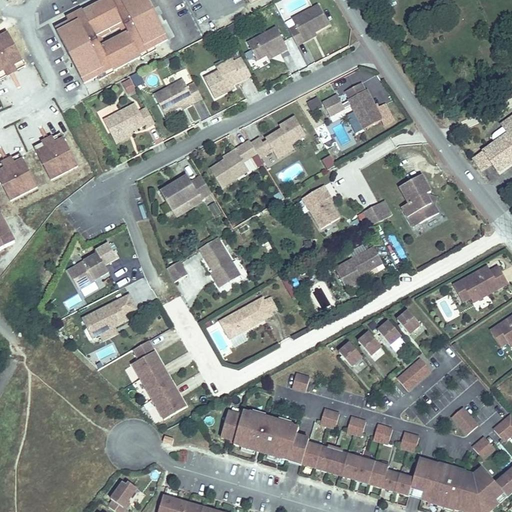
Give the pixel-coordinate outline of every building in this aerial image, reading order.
[(292,26),(286,30),(294,46),(301,42),(299,39),(310,32),(325,25),(314,6),(288,20),(292,26)] [(145,8),(134,14),(138,20),(149,15),(145,8)] [(107,66),(126,57),(124,53),(143,44),(159,36),(149,15),(138,20),(134,14),(82,38),(70,14),(56,21),(82,74),(105,63),(107,66)] [(265,31),(244,42),(254,62),(264,56),(274,50),(276,54),(284,50),(276,34),(269,38),(265,31)] [(310,32),(299,39),(301,42),(312,36),(310,32)] [(6,39),(0,42),(0,68),(17,61),(6,39)] [(124,53),(126,57),(129,64),(149,54),(143,44),(124,53)] [(274,50),(264,56),(266,60),(276,54),(274,50)] [(225,87),(248,76),(239,57),(233,60),(231,58),(223,62),(226,69),(214,75),(212,71),(201,77),(213,99),(228,91),(225,87)] [(17,61),(0,68),(0,76),(20,66),(17,61)] [(226,69),(223,62),(210,68),(212,71),(214,75),(226,69)] [(134,87),(143,84),(139,73),(131,76),(134,87)] [(121,82),(126,94),(135,91),(130,78),(121,82)] [(181,82),(153,97),(163,116),(180,107),(191,101),(193,104),(200,100),(193,85),(185,89),(181,82)] [(366,91),(348,100),(364,130),(381,121),(382,119),(366,91)] [(322,100),(327,116),(344,111),(338,94),(322,100)] [(312,111),(321,107),(317,98),(308,102),(312,111)] [(191,101),(180,107),(181,110),(193,104),(191,101)] [(145,129),(152,125),(144,107),(137,111),(133,104),(103,120),(107,130),(114,127),(118,136),(129,131),(142,125),(145,129)] [(261,139),(251,145),(257,156),(259,159),(273,151),(278,159),(294,149),(291,144),(306,135),(295,117),(280,127),(282,130),(266,139),(268,142),(264,144),(261,139)] [(511,128),(511,130),(479,154),(488,166),(494,162),(501,170),(511,161),(511,117),(507,121),(511,128)] [(153,144),(162,140),(156,126),(147,130),(153,144)] [(131,136),(129,131),(118,136),(114,127),(107,130),(115,144),(131,136)] [(251,145),(249,142),(243,146),(252,159),(257,156),(251,145)] [(252,159),(243,146),(236,151),(238,154),(228,161),(227,160),(211,170),(224,189),(250,172),(245,164),(252,159)] [(36,166),(63,152),(60,147),(33,160),(36,166)] [(238,154),(236,151),(225,158),(227,160),(228,161),(238,154)] [(46,187),(73,174),(63,152),(36,166),(46,187)] [(326,170),(335,165),(330,155),(320,160),(326,170)] [(0,183),(22,172),(19,166),(0,175),(0,183)] [(0,196),(5,207),(33,194),(22,172),(0,183),(0,196)] [(423,173),(400,186),(410,202),(404,206),(410,216),(416,212),(422,222),(441,211),(436,202),(434,198),(432,200),(429,196),(431,194),(430,191),(433,190),(423,173)] [(202,198),(211,193),(201,176),(192,181),(188,175),(162,192),(174,210),(199,194),(202,198)] [(327,185),(303,200),(306,205),(321,230),(340,219),(326,196),(331,192),(327,185)] [(381,202),(365,211),(374,226),(389,217),(381,202)] [(215,203),(208,207),(213,216),(220,213),(215,203)] [(0,252),(9,248),(0,230),(0,252)] [(217,239),(200,249),(214,271),(216,275),(214,277),(220,287),(240,275),(217,239)] [(107,246),(94,254),(96,256),(67,274),(79,292),(94,283),(93,280),(99,277),(100,279),(108,274),(104,268),(116,261),(107,246)] [(338,269),(350,291),(366,281),(362,275),(385,262),(376,247),(338,269)] [(180,262),(168,269),(175,282),(187,274),(180,262)] [(483,298),(511,282),(511,280),(504,265),(495,270),(491,272),(489,267),(458,284),(467,301),(474,297),(481,293),(483,298)] [(483,298),(481,293),(474,297),(477,302),(483,298)] [(93,338),(102,334),(115,327),(124,322),(122,316),(135,309),(128,295),(82,318),(93,338)] [(262,296),(220,320),(230,337),(244,329),(243,327),(247,325),(248,327),(272,313),(270,311),(263,299),(262,296)] [(269,296),(263,299),(270,311),(276,307),(269,296)] [(416,323),(403,309),(393,318),(402,330),(406,326),(409,329),(416,323)] [(511,318),(494,330),(505,346),(511,341),(511,318)] [(397,334),(384,320),(374,329),(383,340),(387,337),(390,340),(397,334)] [(115,327),(102,334),(106,340),(118,334),(117,330),(115,327)] [(377,346),(365,332),(354,341),(364,352),(368,349),(371,352),(377,346)] [(232,338),(236,346),(247,341),(243,333),(232,338)] [(391,344),(394,350),(404,346),(401,339),(391,344)] [(358,357),(346,342),(335,352),(345,363),(349,359),(351,363),(358,357)] [(157,356),(136,368),(167,424),(188,412),(157,356)] [(405,389),(428,369),(417,357),(394,377),(405,389)] [(304,392),(309,377),(294,373),(289,388),(304,392)] [(475,423),(460,405),(449,414),(465,432),(475,423)] [(333,428),(337,413),(322,409),(318,424),(333,428)] [(511,416),(508,411),(503,416),(511,425),(511,416)] [(293,436),(295,428),(281,424),(281,425),(275,423),(275,422),(260,418),(260,419),(253,417),(253,416),(240,412),(238,416),(224,412),(217,438),(231,442),(230,445),(242,449),(242,448),(252,451),(251,451),(266,455),(266,454),(275,457),(275,458),(286,461),(293,436)] [(359,435),(364,420),(348,416),(344,431),(359,435)] [(511,428),(511,425),(503,416),(491,426),(502,438),(511,428)] [(386,443),(390,428),(375,424),(371,439),(386,443)] [(413,450),(417,435),(402,431),(398,446),(413,450)] [(481,456),(493,446),(483,434),(471,444),(481,456)] [(305,440),(305,439),(293,436),(286,461),(298,464),(305,440)] [(366,459),(367,457),(351,453),(351,455),(339,452),(339,449),(325,445),(324,448),(312,445),(313,442),(305,440),(298,464),(406,494),(411,477),(384,469),(386,465),(386,462),(378,460),(378,462),(366,459)] [(418,497),(429,460),(417,456),(411,477),(406,494),(418,497)] [(504,493),(511,486),(511,462),(493,480),(482,467),(476,473),(470,472),(469,472),(470,471),(462,469),(453,467),(453,466),(446,464),(445,465),(436,462),(429,460),(418,497),(426,499),(435,501),(435,502),(442,504),(443,503),(452,506),(472,511),(474,506),(482,504),(487,509),(497,500),(494,496),(501,490),(504,493)] [(476,473),(482,467),(479,464),(470,472),(476,473)] [(128,503),(137,489),(129,483),(127,486),(123,483),(111,500),(113,501),(109,507),(115,511),(124,511),(126,510),(124,508),(128,503)] [(238,511),(165,490),(159,511),(238,511)] [(497,500),(504,493),(501,490),(494,496),(497,500)]
